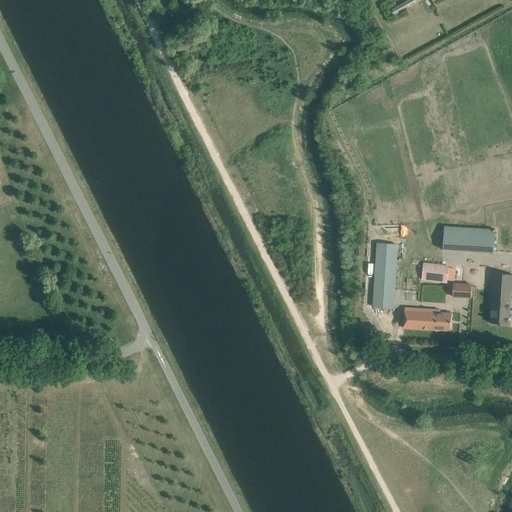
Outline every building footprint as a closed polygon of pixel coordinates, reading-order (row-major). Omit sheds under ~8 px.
[(394,13),(416,0),(408,0),(392,9),(394,13)] [(494,253),(495,229),(445,226),(443,249),(494,253)] [(377,244),(373,307),(393,308),(397,244),(377,244)] [(422,279),(446,282),(448,266),(424,263),(422,279)] [(511,292),(511,291),(511,274),(492,273),(490,307),(492,307),(491,323),(499,324),(499,325),(501,325),(501,324),(509,324),(511,292)] [(471,298),(472,285),(454,284),(453,297),(471,298)] [(451,331),(452,314),(440,313),(440,311),(405,308),(404,328),(451,331)]
